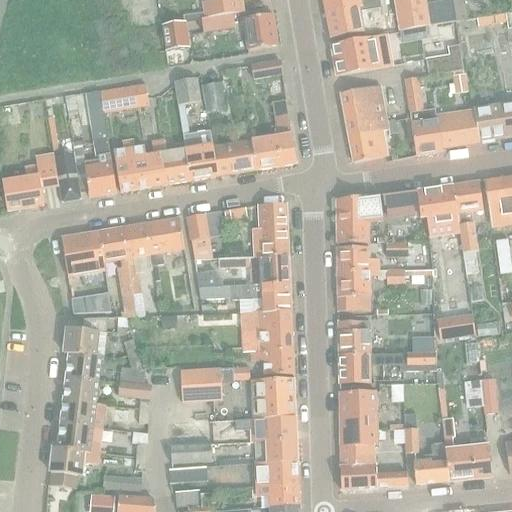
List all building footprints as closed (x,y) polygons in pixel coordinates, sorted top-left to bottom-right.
[(204,19),(232,15),(243,14),(242,9),(240,0),(224,0),(224,1),(202,5),(204,19)] [(378,0),(366,0),(363,1),(324,8),(330,39),(364,33),(361,13),(380,9),(378,0)] [(399,0),(395,1),(401,32),(431,27),(425,0),(399,0)] [(465,0),(457,0),(453,0),(457,23),(469,21),(465,0)] [(204,19),(200,20),(200,21),(203,35),(234,30),(232,16),(232,15),(204,19)] [(249,52),(278,48),(273,16),(244,21),(249,52)] [(184,23),(161,27),(164,53),(188,49),(184,23)] [(334,64),(336,78),(391,68),(385,37),(336,46),(338,63),(334,64)] [(260,67),(251,68),(253,81),(262,80),(282,76),(280,63),(260,67)] [(410,116),(422,114),(417,79),(405,81),(410,116)] [(196,81),(174,84),(178,108),(200,105),(196,81)] [(225,113),(221,85),(202,88),(207,116),(225,113)] [(145,87),(134,88),(137,109),(149,108),(145,87)] [(340,95),(348,139),(365,136),(364,130),(394,124),(394,122),(386,123),(380,87),(340,95)] [(103,115),(126,111),(137,109),(134,88),(123,90),(99,94),(103,115)] [(103,115),(99,94),(99,93),(84,95),(94,159),(97,158),(97,161),(83,164),(89,200),(116,195),(103,115)] [(296,166),(291,136),(286,102),(272,104),(278,138),(253,142),(258,172),(296,166)] [(511,105),(473,111),(479,142),(511,136),(511,105)] [(479,146),(479,142),(473,111),(435,118),(436,120),(411,124),(415,144),(407,146),(409,159),(417,158),(441,154),(441,152),(479,146)] [(388,136),(396,135),(394,124),(364,130),(365,136),(348,139),(353,165),(388,158),(383,133),(387,132),(388,136)] [(185,151),(191,183),(219,179),(213,149),(210,132),(183,137),(185,151)] [(154,156),(145,158),(151,190),(191,183),(185,151),(168,154),(166,141),(152,143),(154,156)] [(258,172),(253,142),(213,149),(219,179),(258,172)] [(151,190),(145,158),(144,150),(135,151),(134,143),(123,145),(124,153),(114,155),(120,195),(151,190)] [(59,188),(54,159),(54,156),(41,159),(46,190),(59,188)] [(54,159),(59,188),(62,204),(81,201),(74,156),(54,159)] [(25,170),(27,179),(3,183),(8,213),(45,207),(42,190),(46,190),(41,159),(36,159),(37,168),(25,170)] [(511,178),(484,182),(488,213),(506,211),(506,218),(511,216),(511,178)] [(454,186),(458,215),(484,212),(479,182),(454,186)] [(458,215),(454,186),(416,191),(420,221),(458,215)] [(415,192),(382,196),(385,220),(418,216),(415,192)] [(369,223),(382,222),(379,197),(368,198),(367,196),(336,200),(337,245),(370,245),(369,223)] [(261,259),(289,258),(286,205),(258,207),(260,231),(253,231),(255,259),(218,261),(234,260),(261,259)] [(231,221),(247,219),(245,209),(230,212),(231,221)] [(205,216),(187,219),(191,242),(209,239),(205,216)] [(161,268),(159,255),(184,250),(180,220),(146,226),(150,256),(152,269),(161,268)] [(473,225),(458,227),(463,255),(477,253),(473,225)] [(137,267),(135,267),(134,259),(150,256),(146,226),(123,229),(136,320),(146,319),(137,267)] [(136,320),(123,229),(99,233),(104,264),(122,261),(123,269),(117,270),(124,314),(120,314),(121,320),(136,320)] [(99,233),(61,240),(68,279),(81,277),(106,273),(104,264),(99,233)] [(386,259),(408,258),(408,244),(386,244),(386,259)] [(338,274),(379,273),(379,268),(370,268),(370,249),(337,250),(338,274)] [(234,260),(218,261),(219,270),(243,269),(243,287),(290,286),(289,258),(261,259),(234,260)] [(180,281),(188,280),(185,260),(177,261),(180,281)] [(388,286),(406,286),(405,272),(387,273),(388,286)] [(379,273),(338,274),(338,299),(370,298),(370,279),(379,278),(379,273)] [(200,277),(202,289),(211,289),(209,276),(200,277)] [(243,287),(211,289),(202,289),(204,301),(235,300),(235,302),(256,302),(256,314),(259,314),(292,313),(290,286),(243,287)] [(261,353),(294,353),(292,313),(259,314),(261,353)] [(474,338),(472,318),(437,323),(439,342),(474,338)] [(95,358),(95,357),(98,334),(106,335),(107,319),(83,320),(81,331),(66,329),(63,355),(68,355),(95,358)] [(339,357),(370,356),(370,332),(361,332),(361,322),(338,323),(339,357)] [(412,355),(434,355),(433,340),(411,341),(412,355)] [(123,344),(127,357),(136,355),(132,341),(123,344)] [(295,376),(294,353),(261,353),(251,354),(251,363),(264,362),(265,377),(295,376)] [(65,378),(97,382),(100,358),(95,357),(95,358),(68,355),(65,378)] [(131,371),(140,368),(136,355),(127,357),(131,371)] [(412,355),(402,356),(370,356),(339,357),(340,385),(371,384),(370,362),(382,362),(382,366),(436,365),(436,355),(434,355),(412,355)] [(120,385),(144,388),(146,373),(122,370),(120,385)] [(234,383),(251,382),(250,370),(233,371),(234,383)] [(220,371),(180,373),(182,405),(221,403),(220,371)] [(97,382),(65,378),(62,402),(95,406),(97,382)] [(265,445),(297,443),(294,380),(266,382),(267,409),(269,409),(269,416),(281,416),(281,421),(264,422),(233,423),(233,437),(255,436),(255,430),(265,429),(265,445)] [(480,383),(484,417),(497,415),(493,381),(480,383)] [(151,388),(144,388),(120,385),(118,399),(149,403),(151,388)] [(341,447),(376,446),(379,446),(377,392),(340,394),(341,447)] [(60,426),(92,430),(95,406),(62,402),(60,426)] [(139,402),(138,411),(148,412),(149,403),(139,402)] [(147,430),(148,412),(138,411),(137,429),(147,430)] [(406,431),(416,431),(416,416),(404,417),(405,431),(406,431)] [(437,485),(477,481),(493,479),(489,439),(471,441),(472,449),(455,451),(454,439),(456,439),(454,420),(442,421),(445,445),(438,446),(438,450),(434,450),(437,485)] [(175,442),(215,440),(214,424),(174,426),(175,442)] [(92,430),(60,426),(57,449),(57,450),(89,454),(92,430)] [(407,456),(419,455),(418,431),(416,431),(406,431),(407,456)] [(266,466),(298,464),(297,443),(265,445),(266,457),(255,457),(255,466),(256,466),(266,466)] [(136,445),(135,459),(145,460),(146,446),(136,445)] [(376,446),(341,447),(341,469),(377,467),(376,446)] [(438,450),(438,446),(431,447),(432,458),(425,459),(426,462),(415,463),(417,487),(437,485),(434,450),(438,450)] [(170,449),(171,467),(211,464),(210,447),(170,449)] [(51,474),(77,477),(81,478),(83,465),(97,467),(98,455),(89,454),(57,450),(57,449),(52,449),(49,474),(51,474)] [(144,474),(145,460),(135,459),(135,473),(144,474)] [(266,466),(256,466),(257,488),(299,486),(298,464),(266,466)] [(377,467),(341,469),(341,492),(365,491),(365,490),(408,487),(408,475),(378,477),(377,467)] [(210,473),(192,474),(193,504),(211,503),(210,473)] [(75,490),(77,477),(51,474),(50,487),(75,490)] [(104,478),(103,491),(140,495),(142,481),(104,478)] [(299,486),(257,488),(258,500),(262,500),(262,511),(271,510),(300,508),(299,486)] [(117,511),(154,511),(152,500),(118,497),(117,511)]
